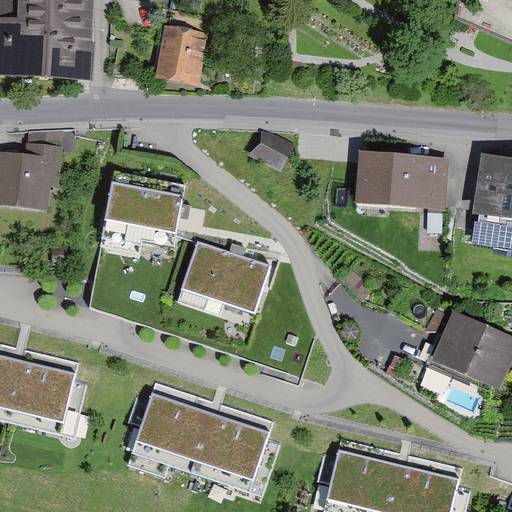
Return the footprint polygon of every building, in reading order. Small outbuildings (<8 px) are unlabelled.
[(0,21),(0,70),(90,74),(91,46),(79,45),(80,0),(30,0),(29,23),(0,21)] [(170,37),(164,72),(198,78),(204,43),(170,37)] [(281,145),(260,134),(251,152),(272,162),(281,145)] [(27,164),(0,160),(0,199),(41,204),(44,182),(54,183),(58,152),(29,148),(27,164)] [(442,164),(366,159),(363,202),(439,207),(442,164)] [(511,165),(488,162),(479,224),(511,228),(511,165)] [(186,186),(115,173),(103,233),(126,237),(126,240),(174,248),(186,186)] [(270,267),(199,242),(183,289),(208,298),(206,300),(255,315),(270,267)] [(66,250),(53,250),(54,263),(67,263),(66,250)] [(439,308),(402,288),(389,312),(426,331),(439,308)] [(441,342),(431,363),(492,390),(511,344),(511,343),(459,321),(449,345),(441,342)] [(0,422),(39,432),(39,430),(61,435),(68,406),(81,410),(87,385),(75,382),(80,363),(0,343),(0,422)] [(141,427),(132,453),(154,460),(153,462),(229,487),(229,485),(250,492),(259,467),(271,471),(280,445),(268,441),(274,422),(156,382),(149,403),(137,399),(129,423),(141,427)] [(330,486),(324,511),(327,511),(465,511),(471,492),(458,488),(463,468),(341,439),(336,459),(324,456),(317,482),(330,486)]
